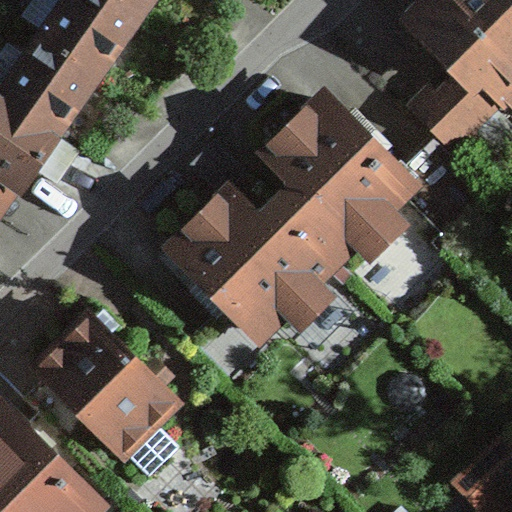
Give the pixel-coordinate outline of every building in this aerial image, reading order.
[(133,0),(68,0),(46,32),(101,70),(144,8),(133,0)] [(511,0),(433,0),(418,15),(499,99),(503,95),(511,104),(511,0)] [(101,70),(46,32),(2,95),(56,133),(101,70)] [(409,107),(435,133),(453,151),(475,130),(431,86),(409,107)] [(60,137),(56,133),(2,95),(0,93),(0,169),(19,183),(24,187),(60,137)] [(297,183),(279,201),(335,258),(401,194),(410,185),(397,171),(382,156),(386,153),(357,124),(353,127),(325,98),(268,153),(297,183)] [(494,151),(475,130),(453,151),(472,171),(494,151)] [(435,133),(397,171),(410,185),(401,194),(453,247),(501,200),(472,171),(453,151),(435,133)] [(217,139),(192,163),(221,192),(246,168),(217,139)] [(0,210),(19,183),(0,169),(0,210)] [(233,189),(176,244),(205,274),(202,277),(226,302),(229,305),(232,302),(261,331),(262,329),(335,258),(279,201),(261,218),(233,189)] [(262,329),(261,331),(232,302),(229,305),(226,302),(191,337),(234,380),(274,341),(262,329)] [(91,314),(39,366),(59,387),(104,431),(124,451),(126,449),(151,474),(180,446),(155,421),(177,400),(91,314)] [(38,408),(83,453),(104,431),(59,387),(38,408)] [(0,404),(0,511),(92,511),(117,488),(83,453),(68,467),(34,433),(31,436),(0,404)]
